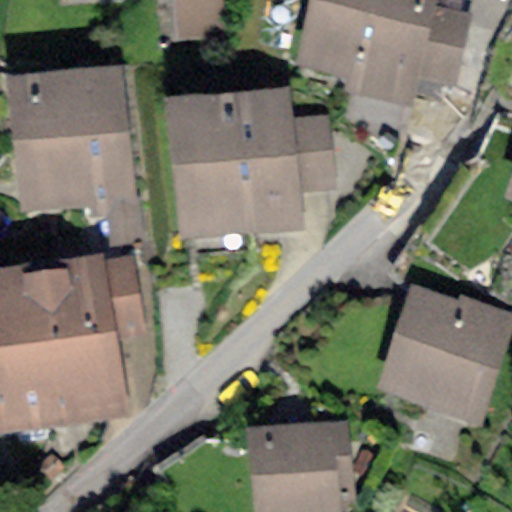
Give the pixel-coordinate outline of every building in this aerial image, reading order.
[(336,0),(323,58),(363,67),(361,79),(398,88),(403,71),(447,81),(460,22),(415,12),(418,0),(336,0)] [(29,104),(40,193),(78,188),(81,214),(119,209),(105,95),(29,104)] [(190,124),(202,224),(281,215),(278,191),(326,185),(319,125),(271,131),(270,114),(190,124)] [(0,300),(0,327),(15,415),(103,400),(84,286),(0,300)] [(427,314),(405,383),(472,404),(498,322),(467,312),(463,326),(427,314)] [(205,438),(155,471),(181,511),(200,511),(237,488),(205,438)] [(264,447),(269,511),(321,511),(325,511),(324,496),(344,495),(338,439),(264,447)]
